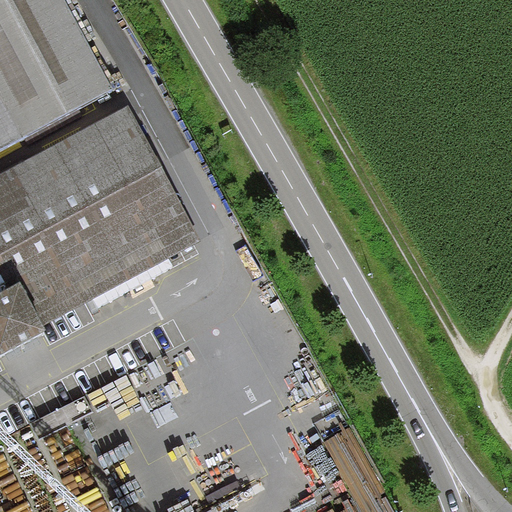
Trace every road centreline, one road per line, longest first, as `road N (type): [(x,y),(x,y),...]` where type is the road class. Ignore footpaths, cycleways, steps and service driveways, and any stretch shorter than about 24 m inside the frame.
road 1 (primary): [(436,443),(183,0)]
road 2 (track): [(485,383),(262,0)]
